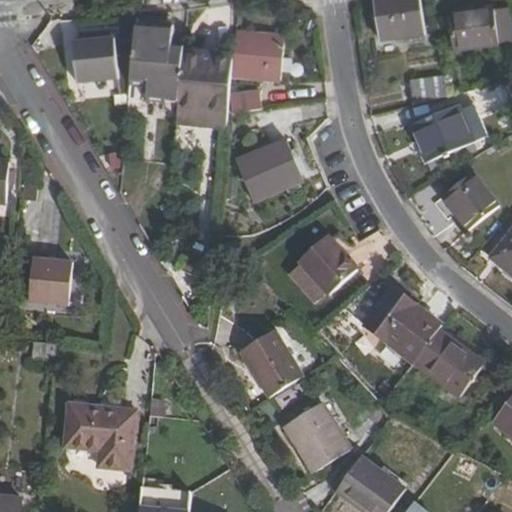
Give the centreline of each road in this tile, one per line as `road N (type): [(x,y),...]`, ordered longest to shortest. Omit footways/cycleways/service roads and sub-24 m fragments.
road 1 (residential): [(511,330),(456,286),(385,200),(349,113),(332,0)]
road 2 (residential): [(192,359),(0,39)]
